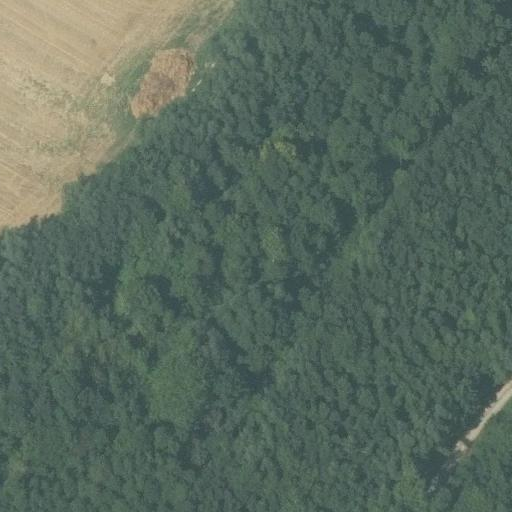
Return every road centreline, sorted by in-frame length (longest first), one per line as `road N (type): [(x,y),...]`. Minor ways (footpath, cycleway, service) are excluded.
road 1 (track): [(267,0),(203,92),(120,180),(0,269)]
road 2 (track): [(511,388),(424,511)]
